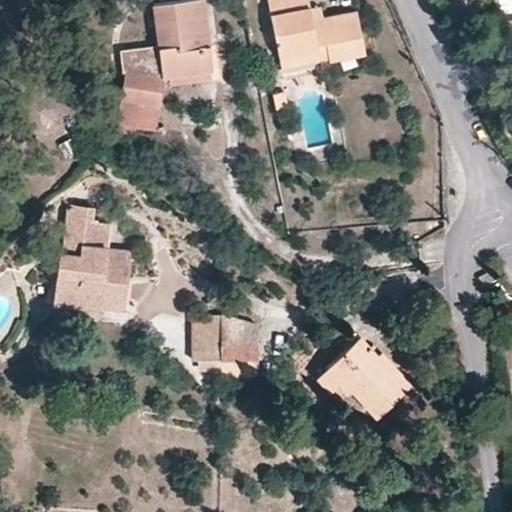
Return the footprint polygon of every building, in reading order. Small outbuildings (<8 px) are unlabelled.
[(157,47),(161,76),(167,75),(169,83),(207,78),(207,71),(210,70),(208,45),(210,45),(203,0),(178,0),(150,4),(156,46),(157,47)] [(306,0),(266,0),(280,67),(327,60),(328,62),(364,54),(354,9),(321,14),(318,5),(308,7),(306,0)] [(123,71),(161,76),(157,47),(124,52),(123,71)] [(154,129),(161,76),(123,71),(115,122),(154,129)] [(91,207),(66,204),(54,303),(98,309),(98,304),(122,307),(127,250),(108,246),(110,223),(90,221),(91,207)] [(511,242),(500,246),(511,290),(511,289),(511,242)] [(494,273),(487,276),(491,283),(498,281),(494,273)] [(209,374),(216,375),(216,314),(191,313),(190,359),(196,358),(197,369),(209,369),(209,374)] [(216,314),(216,375),(252,374),(252,359),(256,357),(254,324),(216,314)] [(359,336),(316,376),(327,389),(336,382),(345,392),(349,388),(373,414),(409,381),(379,349),(375,353),(359,336)]
